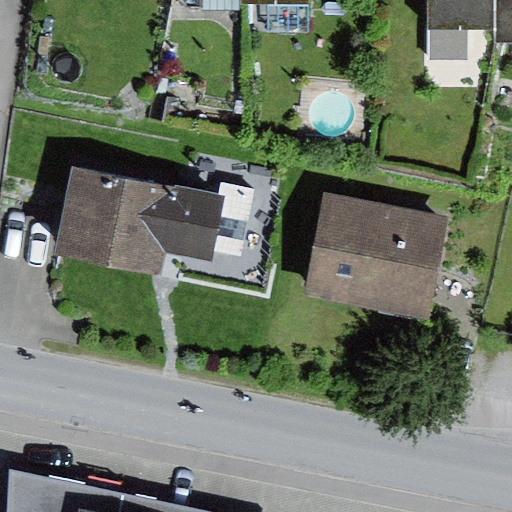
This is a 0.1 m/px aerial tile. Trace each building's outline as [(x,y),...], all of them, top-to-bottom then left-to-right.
[(308,0),(241,0),(241,9),(309,10),(308,0)] [(427,0),(427,36),(498,36),(497,0),(427,0)] [(511,0),(497,0),(498,36),(498,50),(511,49),(511,0)] [(218,198),(72,168),(52,264),(160,287),(166,256),(174,257),(211,265),(214,251),(241,257),(254,191),(221,184),(218,198)] [(450,223),(324,197),(303,299),(429,324),(450,223)] [(260,511),(9,457),(7,511),(260,511)]
